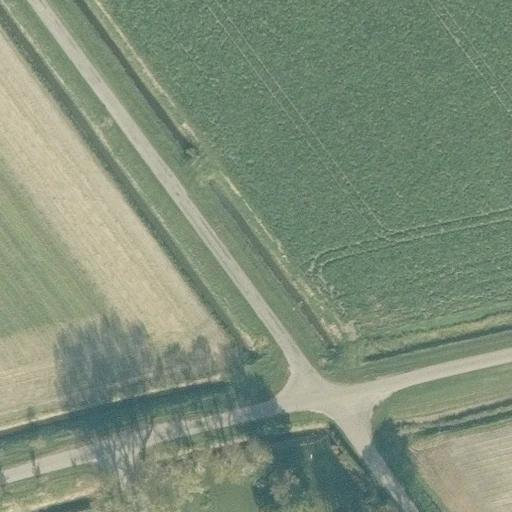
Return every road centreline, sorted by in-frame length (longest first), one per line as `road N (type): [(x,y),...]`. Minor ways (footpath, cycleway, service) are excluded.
road 1 (unclassified): [(321,396),(33,0)]
road 2 (unclassified): [(0,478),(321,396)]
road 3 (unclassified): [(321,396),(511,354)]
road 4 (unclassified): [(400,511),(321,396)]
